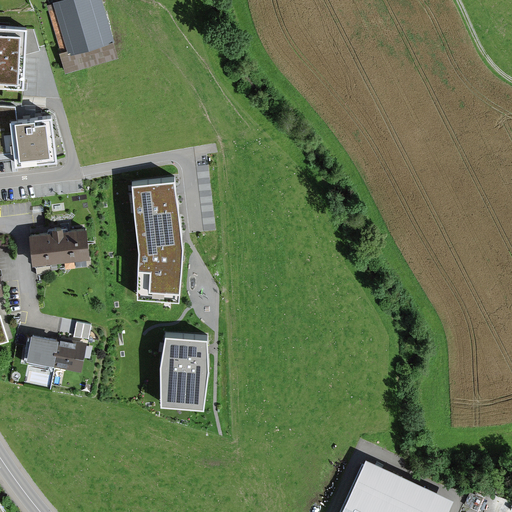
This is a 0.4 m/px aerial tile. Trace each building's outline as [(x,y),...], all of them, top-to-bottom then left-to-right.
[(98,0),(61,0),(55,2),(71,52),(61,55),(66,71),(116,55),(98,0)] [(0,83),(24,84),(26,24),(0,23),(0,83)] [(0,151),(19,149),(15,117),(14,105),(0,104),(0,151)] [(19,149),(20,156),(59,151),(54,112),(15,117),(19,149)] [(171,173),(131,178),(139,245),(136,292),(177,297),(187,237),(171,173)] [(86,224),(30,232),(35,265),(91,257),(86,224)] [(0,344),(12,342),(0,309),(0,301),(0,344)] [(208,332),(167,329),(160,364),(162,400),(204,404),(209,370),(208,332)] [(87,343),(28,331),(22,358),(81,370),(87,343)] [(449,511),(455,498),(366,457),(341,511),(449,511)]
